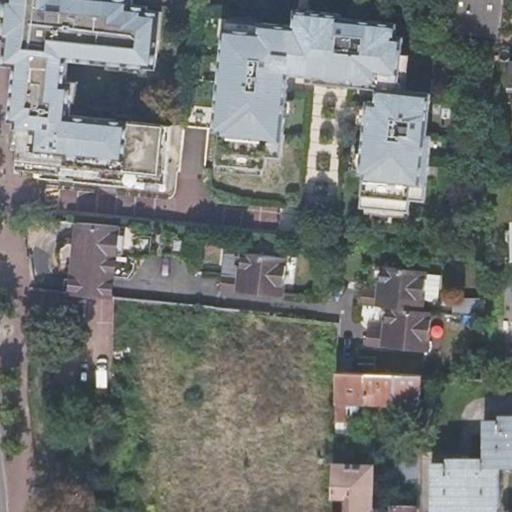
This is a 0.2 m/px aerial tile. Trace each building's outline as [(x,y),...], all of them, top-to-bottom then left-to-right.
[(14,150),(19,150),(17,173),(41,175),(40,179),(166,191),(172,127),(71,117),(74,85),(66,84),(69,59),(156,68),(162,13),(148,12),(148,8),(133,6),(133,0),(7,0),(3,38),(7,39),(5,65),(17,66),(11,121),(17,122),(14,150)] [(455,28),(454,44),(493,46),(497,46),(502,0),(450,0),(448,27),(455,28)] [(221,131),(218,165),(265,169),(267,157),(281,158),(289,75),(304,77),(349,82),(349,86),(378,90),(376,103),(368,102),(360,175),(365,176),(361,208),(408,213),(410,200),(425,202),(432,137),(427,137),(432,96),(398,93),(404,40),(396,40),(397,25),(341,20),(341,16),(296,11),(294,27),(261,24),(260,33),(224,30),(215,131),(221,131)] [(71,292),(113,296),(120,226),(77,222),(71,292)] [(46,241),(34,242),(35,286),(70,285),(69,236),(46,237),(46,241)] [(237,275),(224,274),(222,274),(220,291),(281,296),(285,256),(240,251),(239,253),(237,275)] [(225,257),(224,274),(237,275),(239,253),(225,257)] [(362,288),(360,304),(387,307),(385,330),(368,329),(367,345),(429,351),(433,310),(422,310),(426,269),(380,265),(379,289),(362,288)] [(271,333),(271,314),(271,312),(214,306),(214,323),(213,359),(213,392),(233,393),(233,386),(241,386),(242,321),(263,323),(262,332),(271,333)] [(297,351),(338,353),(339,321),(271,314),(271,333),(271,440),(297,440),(297,351)] [(421,424),(423,375),(338,371),(336,423),(358,424),(359,414),(348,413),(349,400),(413,404),(412,423),(421,424)] [(434,464),(434,507),(501,507),(502,464),(511,464),(511,414),(501,414),(500,420),(486,420),(485,457),(449,458),(449,464),(434,464)] [(418,507),(420,442),(395,441),(393,506),(418,507)] [(341,511),(333,511),(380,511),(380,508),(374,508),(375,465),(335,463),(334,498),(350,498),(349,511),(341,511)] [(261,511),(262,493),(220,492),(219,511),(261,511)] [(271,495),(271,511),(320,511),(321,496),(271,495)]
